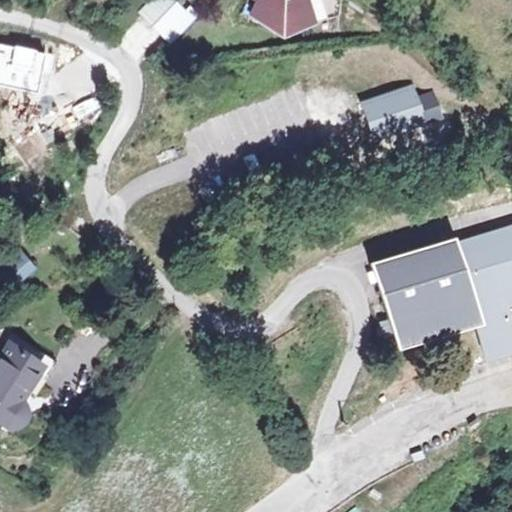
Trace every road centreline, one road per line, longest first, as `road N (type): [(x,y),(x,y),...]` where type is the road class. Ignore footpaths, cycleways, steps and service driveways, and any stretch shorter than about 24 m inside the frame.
road 1 (residential): [(94,187),(113,233),(146,268),(234,328),(269,318),(320,274),(342,277),(359,304),(360,325),(319,450),(331,470)]
road 2 (residential): [(94,187),(125,120),(132,75),(98,44),(0,14)]
road 3 (unclassified): [(331,470),(436,413),(511,387)]
